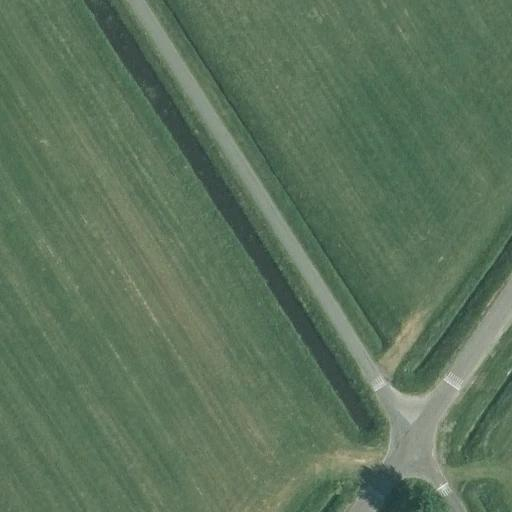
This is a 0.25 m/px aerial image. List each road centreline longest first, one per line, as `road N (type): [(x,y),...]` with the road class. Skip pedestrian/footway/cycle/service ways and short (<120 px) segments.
road 1 (unclassified): [(414,442),(129,0)]
road 2 (unclassified): [(414,442),(511,291)]
